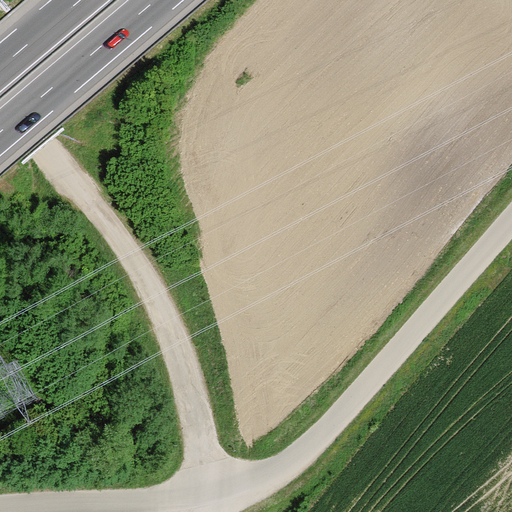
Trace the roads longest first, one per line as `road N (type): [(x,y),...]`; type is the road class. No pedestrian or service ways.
road 1 (unclassified): [(210,493),(192,399),(154,295),(98,211),(0,93)]
road 2 (unclassified): [(511,222),(310,447),(267,474),(210,493)]
road 3 (trunk): [(0,140),(164,0)]
road 4 (unclassified): [(210,493),(0,508)]
